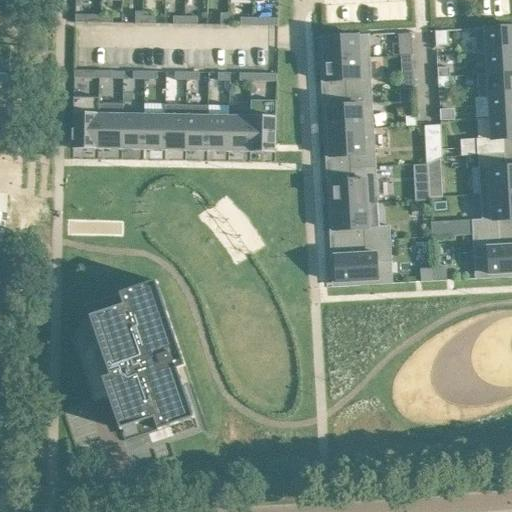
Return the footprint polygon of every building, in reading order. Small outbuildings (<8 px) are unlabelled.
[(221,25),(229,25),(229,14),(221,13),(221,25)] [(88,23),(88,15),(75,15),(75,23),(88,23)] [(100,23),(100,15),(88,15),(88,23),(100,23)] [(112,15),(100,15),(100,23),(112,23),(112,15)] [(155,16),(143,16),(143,24),(155,24),(155,16)] [(185,25),(185,17),(173,17),(173,25),(185,25)] [(197,17),(185,17),(185,25),(197,25),(197,17)] [(252,26),(253,18),(241,18),(240,26),(252,26)] [(265,26),(265,18),(253,18),(252,26),(265,26)] [(278,18),(265,18),(265,26),(278,26),(278,18)] [(511,26),(475,29),(475,30),(476,55),(486,54),(486,53),(511,51),(511,26)] [(448,45),(447,31),(435,31),(436,45),(448,45)] [(411,33),(399,33),(400,44),(412,43),(411,33)] [(370,57),(369,36),(369,35),(323,38),(323,40),(320,40),(320,53),(324,53),(324,60),(370,57)] [(511,51),(486,53),(486,54),(486,55),(487,74),(487,75),(511,73),(511,51)] [(402,73),(414,72),(412,55),(401,56),(402,73)] [(372,92),(370,57),(324,60),(324,61),(321,61),(322,75),(325,75),(325,82),(345,81),(346,93),(372,92)] [(450,69),(438,69),(438,78),(450,78),(450,69)] [(87,78),(87,70),(74,70),(74,78),(87,78)] [(99,79),(99,71),(87,70),(87,78),(99,79)] [(111,71),(99,71),(99,79),(111,79),(111,71)] [(145,79),(145,71),(133,71),(133,79),(145,79)] [(157,72),(145,71),(145,79),(157,80),(157,72)] [(187,80),(187,72),(175,72),(175,80),(187,80)] [(199,72),(187,72),(187,80),(199,80),(199,72)] [(0,100),(6,101),(8,74),(0,73),(0,100)] [(230,73),(218,73),(218,81),(230,81),(230,73)] [(251,81),(252,73),(240,73),(239,81),(251,81)] [(264,82),(264,74),(252,73),(251,81),(264,82)] [(511,73),(487,75),(487,74),(477,75),(479,98),(489,97),(489,96),(511,95),(511,73)] [(277,74),(264,74),(264,82),(277,82),(277,74)] [(451,87),(450,78),(438,78),(439,88),(451,87)] [(374,129),(372,92),(346,93),(347,105),(327,106),(327,113),(324,113),(325,129),(328,129),(328,132),(374,129)] [(511,116),(511,95),(489,96),(489,97),(490,118),(511,116)] [(99,104),(100,98),(74,97),(73,149),(98,150),(99,104)] [(250,100),(250,116),(251,116),(250,152),(275,153),(276,101),(250,100)] [(123,114),(123,105),(99,104),(98,150),(122,150),(123,114)] [(186,151),(187,106),(165,105),(165,115),(166,115),(165,151),(186,151)] [(208,116),(209,116),(209,106),(187,106),(186,151),(207,152),(208,116)] [(144,151),(144,114),(123,114),(122,150),(144,151)] [(166,115),(165,115),(144,114),(144,151),(165,151),(166,115)] [(229,152),(229,116),(209,116),(208,116),(207,152),(229,152)] [(251,116),(250,116),(229,116),(229,152),(250,152),(251,116)] [(511,139),(511,116),(490,118),(491,140),(504,140),(511,139)] [(416,127),(416,118),(407,119),(407,127),(416,127)] [(376,168),(374,129),(328,132),(329,142),(325,142),(326,158),(349,157),(350,169),(376,168)] [(442,145),(434,145),(435,161),(443,157),(442,145)] [(511,166),(505,167),(505,153),(478,155),(480,194),(511,192),(511,166)] [(368,205),(378,205),(376,168),(350,169),(351,181),(331,182),(331,190),(328,190),(329,207),(368,204),(368,205)] [(429,198),(429,186),(428,180),(416,181),(417,201),(430,201),(429,198)] [(443,185),(429,186),(429,198),(443,197),(443,185)] [(511,220),(511,192),(480,194),(482,220),(472,220),(473,235),(499,233),(498,221),(511,220)] [(369,227),(368,205),(368,204),(329,207),(330,223),(333,223),(334,231),(364,229),(364,241),(391,239),(390,226),(369,227)] [(472,220),(452,221),(453,236),(473,235),(472,220)] [(511,273),(511,245),(500,246),(499,233),(473,235),(474,258),(488,257),(489,275),(492,275),(492,278),(505,277),(505,274),(511,273)] [(379,281),(378,263),(392,263),(391,239),(364,241),(365,254),(332,256),(333,273),(336,273),(337,283),(363,282),(363,285),(376,284),(376,281),(379,281)] [(446,281),(446,269),(433,270),(434,282),(446,281)] [(434,282),(433,270),(421,271),(422,283),(434,282)] [(124,305),(90,316),(111,376),(103,379),(120,430),(155,418),(159,430),(195,417),(179,368),(185,366),(161,294),(143,297),(139,287),(120,293),(124,305)]
